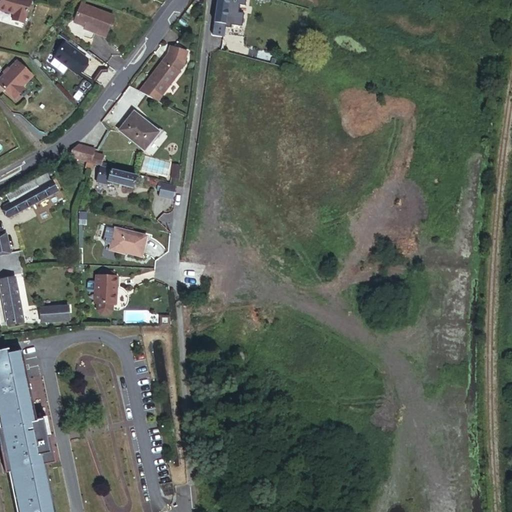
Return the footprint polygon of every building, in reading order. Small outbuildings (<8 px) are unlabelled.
[(0,0),(0,10),(12,14),(11,17),(22,20),(28,0),(0,0)] [(229,0),(218,0),(216,23),(226,24),(227,12),(229,4),(229,0)] [(114,17),(81,4),(74,23),(88,28),(90,29),(90,31),(106,38),(114,17)] [(226,24),(216,23),(214,36),(224,37),(226,24)] [(87,60),(65,43),(54,58),(76,75),(87,60)] [(184,67),(168,54),(145,83),(162,97),(181,74),(179,73),(184,67)] [(31,78),(14,63),(8,71),(2,78),(0,80),(0,89),(14,102),(24,91),(22,89),(31,78)] [(157,134),(132,114),(118,131),(142,151),(157,134)] [(94,150),(78,145),(72,151),(70,159),(86,163),(95,165),(101,166),(102,162),(104,156),(93,153),(94,150)] [(95,165),(86,163),(84,170),(92,172),(95,165)] [(173,164),(170,177),(177,179),(180,165),(173,164)] [(135,177),(99,168),(96,182),(106,185),(107,183),(132,189),(135,177)] [(46,175),(5,197),(9,203),(2,207),(9,219),(57,193),(51,181),(49,182),(46,175)] [(176,187),(163,184),(159,197),(173,200),(176,187)] [(148,237),(114,229),(110,245),(127,249),(126,253),(143,257),(148,237)] [(127,249),(110,245),(109,249),(126,253),(127,249)] [(117,278),(96,277),(94,303),(97,303),(97,310),(101,315),(108,315),(112,311),(113,304),(116,304),(117,278)] [(14,278),(3,280),(10,324),(22,322),(14,278)] [(69,308),(41,309),(41,323),(69,322),(69,308)] [(169,320),(161,319),(161,328),(169,328),(169,320)] [(12,365),(12,360),(0,362),(0,414),(5,436),(2,437),(10,473),(12,473),(19,511),(57,511),(49,467),(58,465),(54,447),(52,448),(48,430),(41,431),(27,362),(12,365)] [(173,485),(161,488),(166,500),(176,498),(173,485)]
